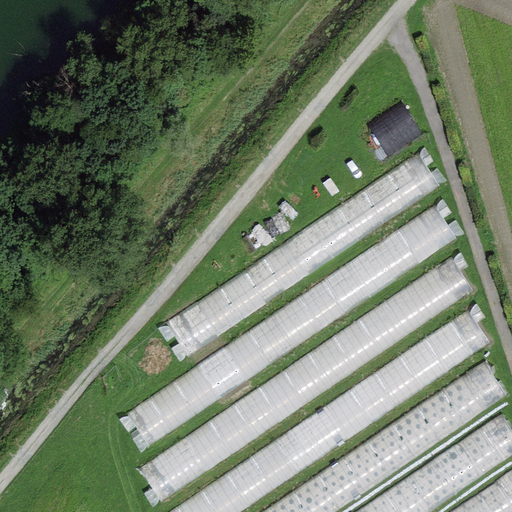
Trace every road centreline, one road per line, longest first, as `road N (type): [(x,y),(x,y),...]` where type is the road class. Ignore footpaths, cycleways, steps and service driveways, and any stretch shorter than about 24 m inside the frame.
road 1 (track): [(0,486),(403,0)]
road 2 (track): [(0,390),(325,0)]
